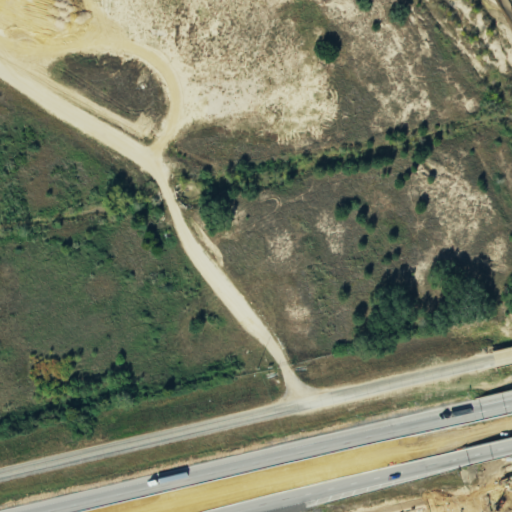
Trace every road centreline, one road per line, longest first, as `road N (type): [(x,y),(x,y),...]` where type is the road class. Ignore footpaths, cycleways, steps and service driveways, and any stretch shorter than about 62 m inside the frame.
road 1 (tertiary): [(495,359),(0,474)]
road 2 (motorway): [(477,411),(42,511)]
road 3 (motorway): [(229,511),(470,456)]
